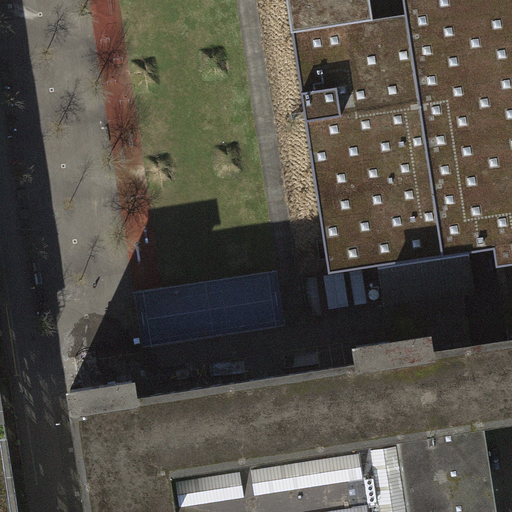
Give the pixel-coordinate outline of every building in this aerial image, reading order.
[(285,0),(290,32),(373,19),(369,0),(285,0)] [(511,0),(400,0),(402,15),(373,19),(290,32),(327,271),(374,264),(465,250),(491,247),(494,264),(511,261),(511,0)] [(472,293),(465,250),(374,264),(381,307),(461,295),(472,293)] [(511,261),(494,264),(507,340),(511,338),(511,261)] [(468,345),(461,295),(381,307),(386,341),(389,340),(444,332),(446,348),(468,345)] [(492,511),(478,420),(479,420),(468,345),(446,348),(444,332),(389,340),(386,341),(352,346),(355,363),(130,397),(128,380),(76,388),(66,390),(84,511),(492,511)] [(511,338),(507,340),(468,345),(479,420),(511,415),(511,338)] [(0,511),(8,511),(0,457),(0,511)]
